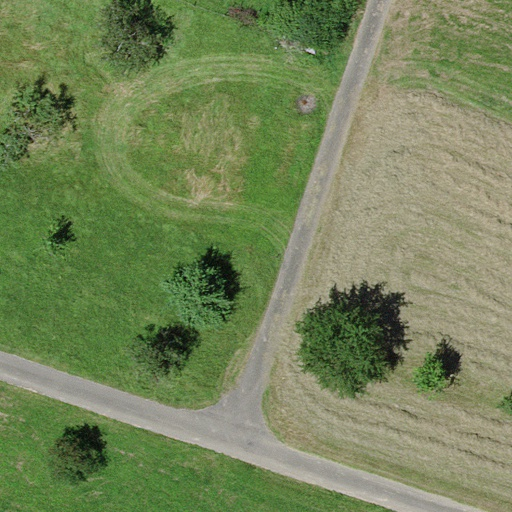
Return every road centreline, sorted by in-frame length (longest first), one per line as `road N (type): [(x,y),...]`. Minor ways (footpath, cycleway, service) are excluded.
road 1 (track): [(0,357),(451,511)]
road 2 (track): [(228,437),(379,0)]
